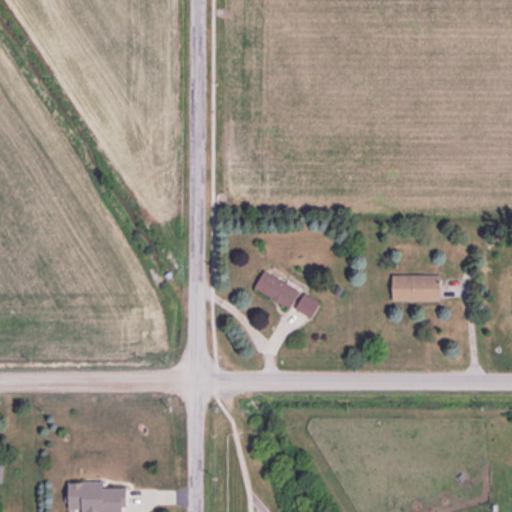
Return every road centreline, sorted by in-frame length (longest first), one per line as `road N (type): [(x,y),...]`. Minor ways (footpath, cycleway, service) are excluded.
road 1 (residential): [(193,511),(195,0)]
road 2 (residential): [(0,381),(511,379)]
